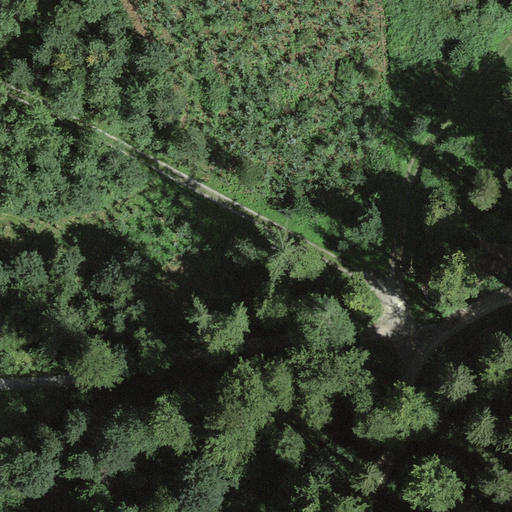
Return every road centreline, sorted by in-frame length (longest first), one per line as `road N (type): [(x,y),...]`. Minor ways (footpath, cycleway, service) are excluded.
road 1 (track): [(405,332),(366,279),(283,228),(0,86)]
road 2 (track): [(405,332),(285,343),(57,386),(0,384)]
road 3 (track): [(390,305),(398,215),(413,163),(511,35)]
road 4 (track): [(357,511),(372,495),(390,440),(405,332)]
